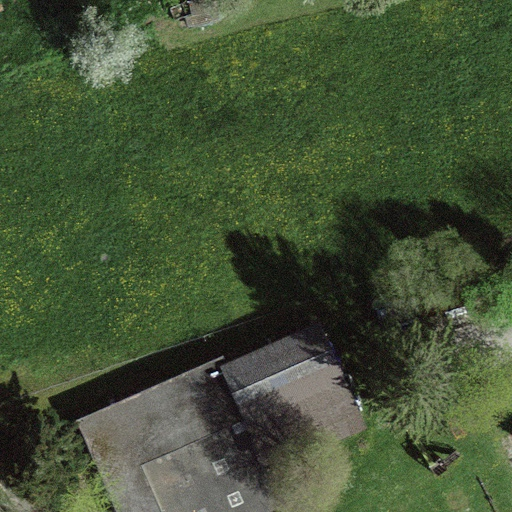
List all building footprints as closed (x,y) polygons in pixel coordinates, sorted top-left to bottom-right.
[(195,27),(221,21),(216,0),(199,0),(190,2),(195,27)] [(154,21),(149,9),(117,21),(122,33),(154,21)] [(68,51),(57,19),(32,28),(43,60),(68,51)] [(0,79),(19,72),(15,62),(0,67),(0,79)] [(220,358),(243,412),(265,463),(365,419),(319,315),(226,355),(220,358)] [(156,511),(164,509),(144,462),(187,444),(184,438),(243,412),(220,358),(226,355),(223,349),(75,413),(117,511),(156,511)]
